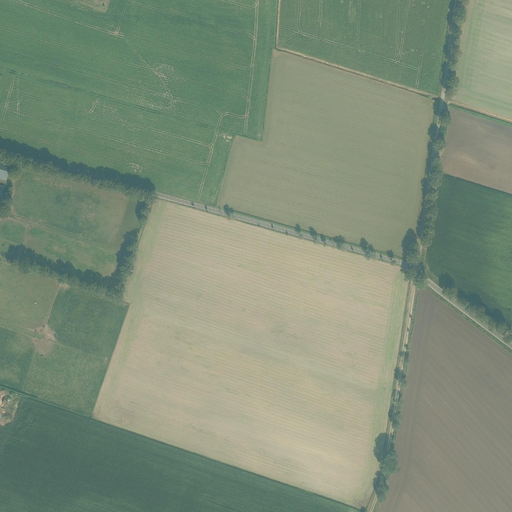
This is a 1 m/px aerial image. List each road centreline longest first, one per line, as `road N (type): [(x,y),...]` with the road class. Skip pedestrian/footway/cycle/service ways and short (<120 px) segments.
road 1 (unclassified): [(415,271),(0,151)]
road 2 (unclassified): [(415,271),(457,0)]
road 3 (track): [(415,271),(385,466),(370,511)]
road 4 (unclassified): [(511,346),(415,271)]
